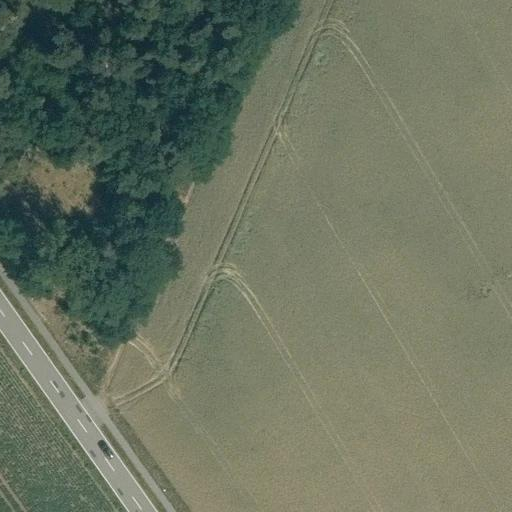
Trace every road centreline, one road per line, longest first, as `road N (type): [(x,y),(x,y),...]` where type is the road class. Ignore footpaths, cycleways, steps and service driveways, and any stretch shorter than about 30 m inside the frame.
road 1 (track): [(81,428),(99,410),(276,0)]
road 2 (tertiary): [(0,310),(141,511)]
